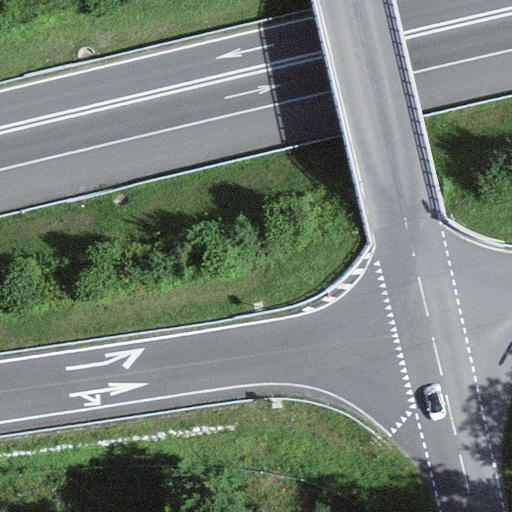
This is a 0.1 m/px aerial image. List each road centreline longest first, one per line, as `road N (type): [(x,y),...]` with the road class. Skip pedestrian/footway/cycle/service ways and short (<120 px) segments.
road 1 (trunk): [(0,131),(511,10)]
road 2 (trunk): [(0,389),(428,322)]
road 3 (tertiary): [(428,322),(353,0)]
road 4 (unclassified): [(472,511),(428,322)]
